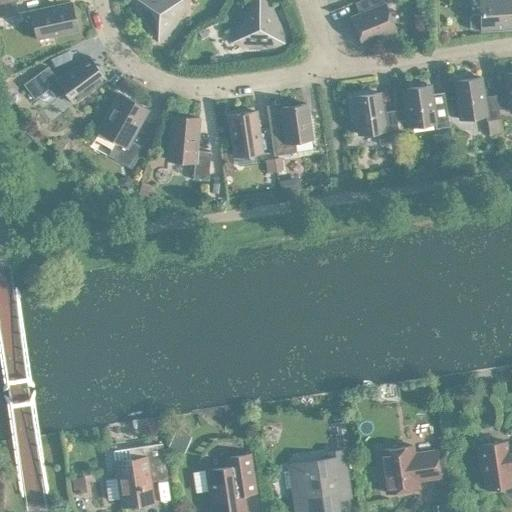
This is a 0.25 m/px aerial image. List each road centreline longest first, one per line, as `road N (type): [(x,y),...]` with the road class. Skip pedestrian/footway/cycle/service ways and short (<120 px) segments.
road 1 (residential): [(327,67),(171,80),(127,57),(102,0)]
road 2 (residential): [(511,41),(327,67)]
